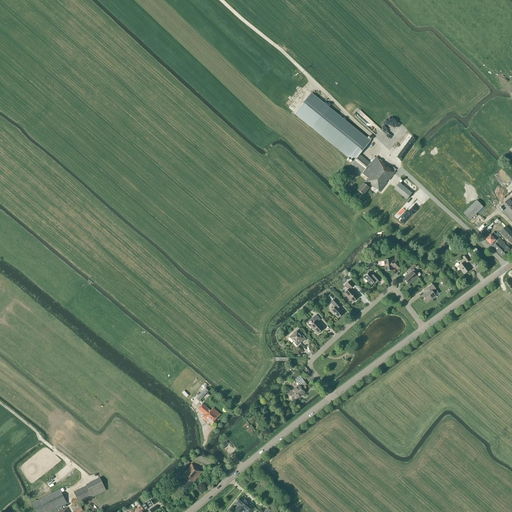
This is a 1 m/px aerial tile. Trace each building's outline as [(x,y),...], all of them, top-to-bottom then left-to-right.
[(328,108),(329,106),(312,92),(295,113),(354,161),(351,165),(362,174),(368,179),(366,181),(364,184),(363,183),(357,191),(363,196),(369,188),(368,188),(370,185),(375,189),(376,189),(380,192),(387,183),(386,182),(388,180),(389,181),(395,173),(394,172),(396,170),(392,166),(390,169),(388,167),(387,169),(384,167),(385,165),(376,157),(371,164),(360,155),(370,142),(345,123),(328,108)] [(378,126),(359,110),(355,115),(373,131),(378,126)] [(407,200),(412,193),(399,183),(394,190),(407,200)] [(511,202),(509,199),(500,207),(511,221),(511,202)] [(470,220),(483,207),(476,201),(463,213),(470,220)] [(392,216),(403,225),(409,217),(398,208),(392,216)] [(511,244),(511,243),(511,232),(506,227),(500,232),(511,244)] [(483,238),(489,232),(486,230),(481,235),(483,238)] [(493,232),(486,240),(493,247),(494,249),(497,252),(504,244),(505,244),(502,241),(493,232)] [(504,244),(497,252),(502,257),(510,250),(504,244)] [(472,260),(475,257),(471,251),(467,254),(472,260)] [(467,263),(470,261),(465,255),(462,257),(464,259),(460,262),(462,264),(458,267),(464,275),(470,270),(465,264),(466,263),(467,263)] [(392,261),(392,260),(384,261),(385,271),(393,270),(393,268),(394,267),(394,268),(398,268),(397,261),(392,261)] [(409,285),(417,277),(414,274),(416,273),(413,269),(416,267),(413,264),(409,268),(412,272),(404,279),(409,285)] [(373,276),(370,272),(364,278),(371,285),(369,287),(370,287),(376,281),(377,283),(381,279),(375,273),(373,276)] [(352,303),(358,297),(353,292),(354,291),(351,289),(354,286),(350,281),(345,285),(349,290),(344,294),(347,298),(348,297),(352,303)] [(427,303),(435,296),(433,293),(436,290),(432,285),(428,288),(429,291),(422,296),(427,303)] [(338,319),(343,314),(338,309),(341,306),(335,299),(331,303),(335,308),(331,311),(338,319)] [(317,335),(324,329),(318,322),(320,320),(316,315),(312,319),(315,322),(310,327),(317,335)] [(301,335),(297,331),(289,338),(294,342),(293,343),(297,347),(305,339),(302,335),(301,335)] [(301,378),(300,375),(295,379),(297,381),(296,382),(299,386),(288,395),(293,402),(298,398),(298,397),(300,395),(301,395),(304,392),(302,389),(308,385),(302,377),(301,378)] [(199,401),(208,391),(205,388),(196,399),(199,401)] [(210,412),(208,410),(209,409),(202,404),(198,409),(204,415),(203,416),(205,417),(203,419),(208,423),(208,422),(211,425),(220,415),(213,409),(210,412)] [(173,482),(190,463),(186,459),(170,479),(173,482)] [(194,466),(191,464),(181,477),(184,479),(179,485),(181,487),(185,491),(192,483),(193,483),(202,472),(195,466),(194,466)] [(79,504),(106,491),(100,478),(86,484),(87,486),(74,492),(79,504)] [(60,490),(32,503),(35,511),(51,511),(68,511),(67,508),(64,510),(62,507),(67,505),(60,490)] [(243,511),(244,511),(251,511),(252,510),(253,511),(255,508),(243,499),(242,497),(241,498),(239,501),(240,502),(237,505),(238,506),(234,511),(233,511),(243,511)] [(141,507),(144,511),(157,503),(154,498),(141,507)]
